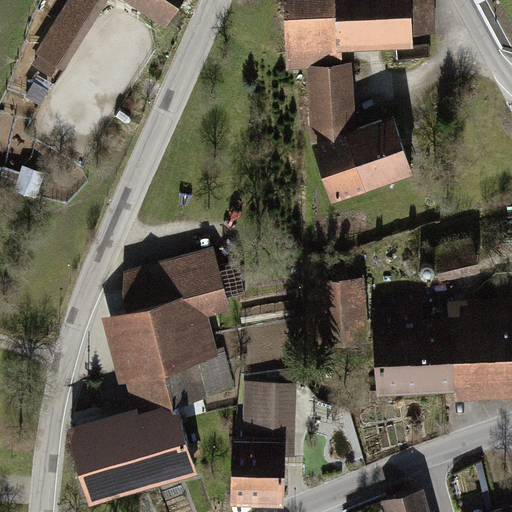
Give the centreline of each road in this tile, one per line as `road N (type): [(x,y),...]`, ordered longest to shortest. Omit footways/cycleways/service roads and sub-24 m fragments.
road 1 (residential): [(221,0),(65,359),(44,511)]
road 2 (unclassified): [(295,511),(427,458)]
